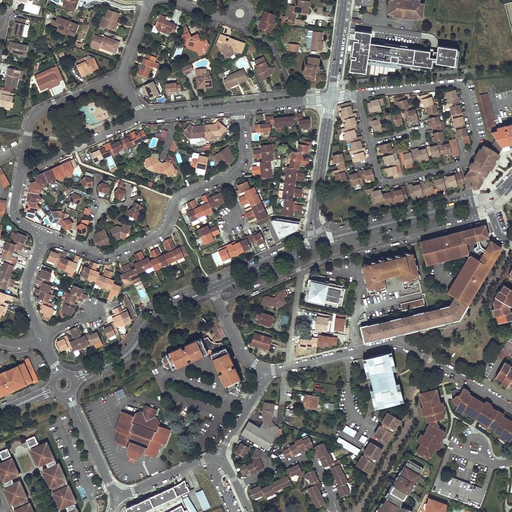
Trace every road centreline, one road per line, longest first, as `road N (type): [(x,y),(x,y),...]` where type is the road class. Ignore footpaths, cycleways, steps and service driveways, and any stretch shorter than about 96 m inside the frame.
road 1 (residential): [(374,160),(386,181),(404,178),(460,164),(477,138),(461,85),(358,93)]
road 2 (residential): [(263,373),(400,343),(511,407)]
road 3 (residential): [(84,248),(110,255),(154,234),(180,195),(228,179)]
road 4 (tertiary): [(74,382),(130,356),(159,317),(212,288)]
road 5 (tertiary): [(212,288),(155,311),(122,353),(73,378)]
road 6 (tertiary): [(324,239),(484,199)]
road 7 (residential): [(119,80),(38,112),(20,171)]
road 8 (residential): [(336,511),(310,456),(236,485)]
road 9 (residential): [(145,114),(20,171)]
road 10 (unclassified): [(312,221),(330,98)]
